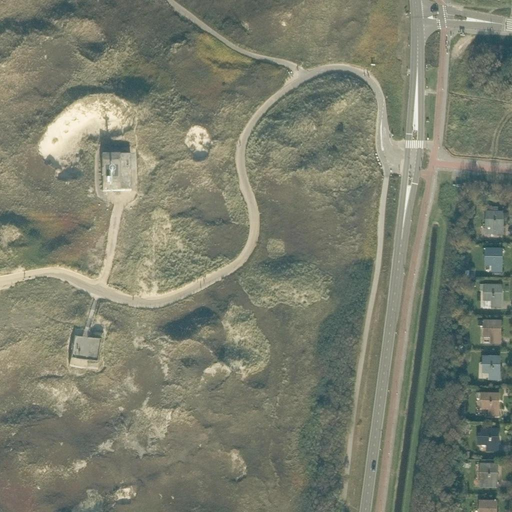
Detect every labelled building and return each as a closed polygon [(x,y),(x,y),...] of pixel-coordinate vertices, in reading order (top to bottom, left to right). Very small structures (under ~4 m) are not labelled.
[(130,154),(101,155),(102,192),(131,191),(130,154)] [(487,214),(487,212),(486,234),(503,234),(503,229),(504,229),(504,228),(503,228),(503,212),(502,212),(502,214),(487,214)] [(486,251),(486,250),(485,266),(486,266),(486,265),(492,266),(492,273),(502,273),(502,266),(502,265),(502,250),(502,251),(486,251)] [(481,286),(480,291),(485,291),(485,302),(484,307),(501,307),(501,302),(502,302),(502,301),(501,301),(501,286),(501,287),(485,287),(485,286),(481,286)] [(485,322),(484,322),(478,321),(478,327),(484,327),(484,338),(484,337),(501,338),(501,337),(500,337),(500,322),(500,323),(485,323),(485,322)] [(87,332),(73,331),(68,368),(97,372),(102,335),(87,332)] [(484,359),(484,358),(483,358),(483,374),(483,373),(500,374),(500,373),(499,373),(500,358),(499,358),(499,359),(484,359)] [(483,395),(483,394),(483,393),(482,410),(483,410),(483,409),(499,410),(499,409),(498,409),(499,394),(498,394),(498,395),(483,395)] [(482,431),(482,430),(482,436),(478,435),(478,445),(481,445),(481,447),(482,447),(482,445),(498,446),(498,445),(498,430),(497,430),(497,431),(482,431)] [(497,481),(497,466),(481,466),(480,488),(492,488),(492,482),(498,482),(498,481),(497,481)] [(480,502),(479,511),(496,511),(496,502),(480,502)]
